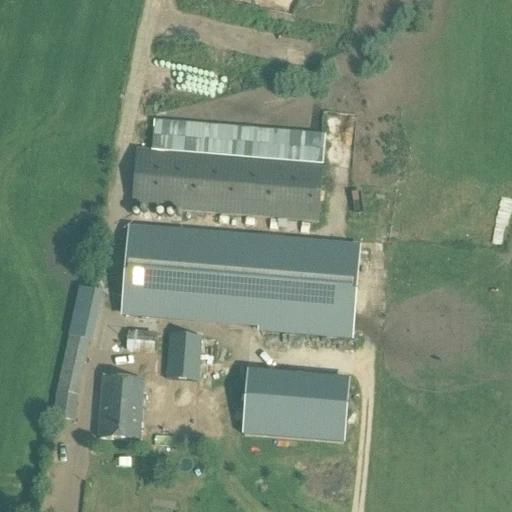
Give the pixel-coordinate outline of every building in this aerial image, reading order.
[(155,125),(152,154),(137,153),(132,208),(317,224),(325,139),(155,125)] [(127,265),(123,314),(259,325),(258,332),(351,340),(358,252),(266,245),(130,233),(127,265)] [(80,291),(69,340),(89,345),(92,345),(103,297),(80,291)] [(161,359),(161,335),(120,334),(119,358),(161,359)] [(171,338),(168,378),(200,380),(203,341),(171,338)] [(57,395),(55,420),(75,421),(78,398),(89,345),(69,340),(57,395)] [(272,439),(277,379),(248,377),(243,437),(272,439)] [(104,383),(99,442),(140,445),(145,386),(104,383)]
